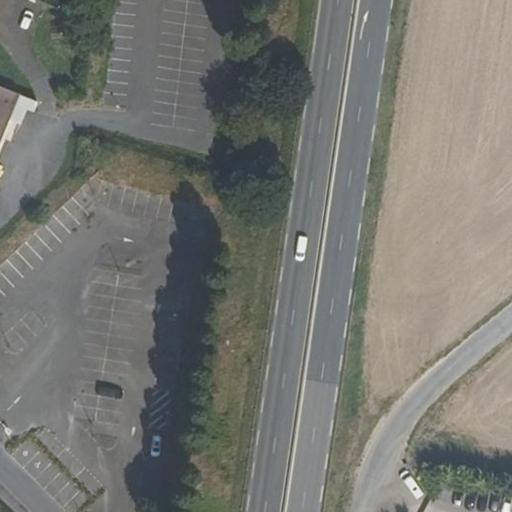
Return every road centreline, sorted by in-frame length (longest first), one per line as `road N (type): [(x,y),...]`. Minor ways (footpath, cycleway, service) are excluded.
road 1 (primary): [(338,0),(264,511)]
road 2 (primary): [(303,511),(376,0)]
road 3 (unclassified): [(370,473),(388,430),(511,325)]
